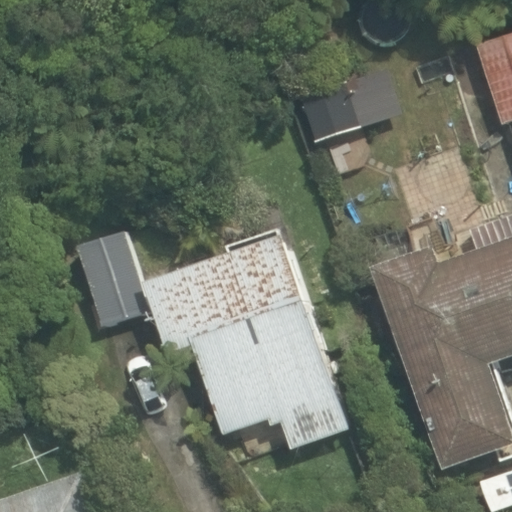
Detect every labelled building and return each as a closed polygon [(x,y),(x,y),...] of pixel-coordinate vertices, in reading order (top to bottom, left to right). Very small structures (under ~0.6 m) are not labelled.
[(264,19),(280,67),(316,55),(300,7),(264,19)] [(511,21),(471,40),(511,132),(511,21)] [(84,247),(106,326),(156,312),(133,233),(84,247)] [(299,450),(357,431),(292,234),(151,281),(178,360),(202,352),(230,435),(277,420),(279,426),(290,423),(299,450)] [(379,266),(443,478),(511,456),(511,444),(489,369),(511,361),(511,248),(445,269),(438,248),(379,266)] [(0,511),(105,511),(95,478),(0,510),(0,511)]
